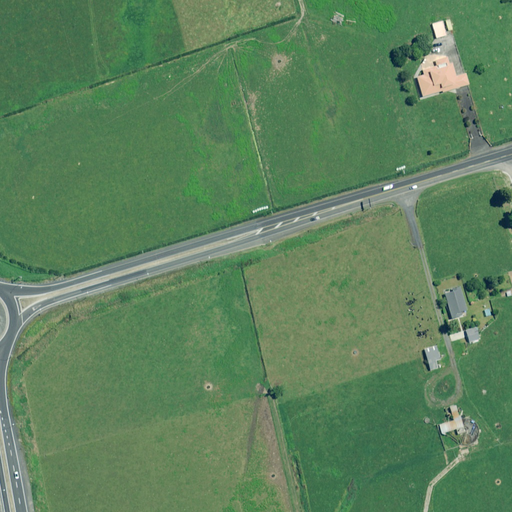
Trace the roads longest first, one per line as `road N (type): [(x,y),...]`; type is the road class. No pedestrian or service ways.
road 1 (secondary): [(0,289),(53,288),(262,230)]
road 2 (secondary): [(262,230),(229,248),(51,300),(15,320)]
road 3 (secondary): [(262,230),(511,154)]
road 4 (primary): [(0,392),(21,511)]
